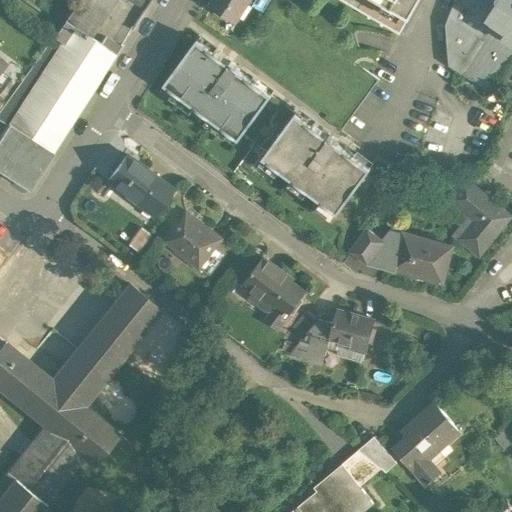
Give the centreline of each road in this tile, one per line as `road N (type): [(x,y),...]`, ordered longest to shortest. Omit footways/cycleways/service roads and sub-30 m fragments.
road 1 (residential): [(38,210),(297,393),(322,401),(395,409),(451,358),(471,324)]
road 2 (residential): [(106,106),(337,281),(471,324)]
road 3 (residential): [(106,106),(175,0)]
road 4 (residential): [(38,210),(106,106)]
